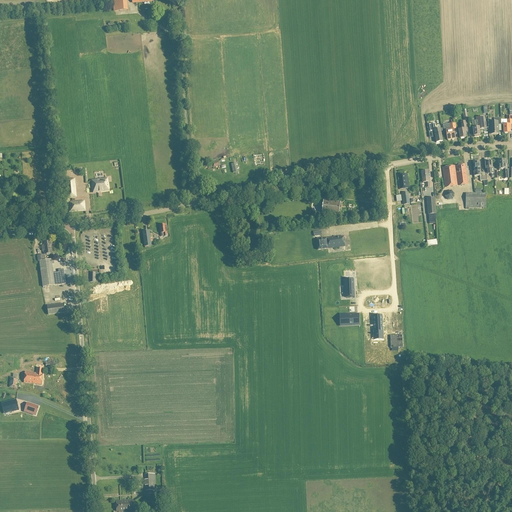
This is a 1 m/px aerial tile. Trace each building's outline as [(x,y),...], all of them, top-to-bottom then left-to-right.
[(113,0),(114,11),(127,10),(126,0),(113,0)] [(480,135),(479,127),(482,127),(482,129),(486,129),(484,116),(480,117),(480,120),(478,121),(478,120),(472,121),(473,128),(474,136),(474,137),(480,136),(480,135)] [(511,117),(511,116),(506,116),(507,124),(503,125),(504,133),(510,133),(510,129),(511,129),(511,124),(511,117)] [(494,118),(494,122),(490,122),(491,134),(499,133),(498,125),(501,125),(501,118),(494,118)] [(452,123),(449,124),(443,125),(444,131),(446,130),(447,140),(455,139),(454,133),(453,129),(453,128),(456,128),(455,120),(451,120),(452,123)] [(461,125),(462,129),(459,130),(460,138),(466,137),(465,131),(467,131),(465,124),(466,124),(465,121),(460,122),(461,125)] [(437,143),(443,142),(441,133),(441,134),(440,129),(436,130),(435,124),(428,125),(429,132),(434,131),(437,143)] [(493,169),(492,169),(492,161),(485,162),(486,169),(486,172),(490,171),(490,177),(493,176),(493,169)] [(459,186),(468,184),(465,164),(456,166),(459,186)] [(445,187),(457,186),(455,166),(443,167),(445,187)] [(428,171),(422,172),(423,183),(426,182),(427,187),(430,187),(429,178),(430,177),(430,174),(428,174),(428,171)] [(475,172),(475,171),(474,172),(474,176),(480,176),(480,181),(484,181),(483,172),(481,173),(480,171),(475,172)] [(400,189),(409,188),(407,174),(398,175),(400,189)] [(108,178),(91,180),(93,193),(110,191),(108,178)] [(453,199),(455,194),(452,190),(447,191),(445,196),(448,200),(453,199)] [(466,202),(465,209),(469,209),(469,207),(485,208),(486,203),(486,195),(486,193),(466,193),(466,194),(466,202)] [(435,207),(434,197),(426,198),(427,207),(427,214),(436,213),(435,210),(435,207)] [(84,201),(69,202),(70,212),(85,211),(84,201)] [(341,203),(323,201),(322,213),(339,215),(341,203)] [(144,247),(152,246),(150,231),(142,232),(144,247)] [(344,236),(330,238),(331,248),(345,246),(344,236)] [(331,248),(330,238),(316,240),(318,250),(331,248)] [(45,255),(53,254),(51,241),(42,242),(43,253),(45,253),(45,255)] [(39,261),(43,287),(66,284),(64,270),(59,270),(60,274),(53,275),(52,264),(54,263),(54,259),(44,260),(44,255),(37,256),(38,262),(39,261)] [(369,268),(369,262),(361,262),(362,265),(361,265),(361,262),(357,262),(358,273),(361,273),(361,266),(362,266),(362,268),(369,268)] [(372,274),(365,275),(366,288),(378,287),(378,286),(382,286),(381,275),(372,276),(372,274)] [(345,281),(344,281),(344,286),(345,286),(345,288),(346,298),(354,297),(354,288),(353,279),(345,280),(345,281)] [(63,303),(48,306),(49,315),(65,313),(63,303)] [(347,314),(340,314),(340,322),(344,321),(344,325),(359,325),(359,315),(347,315),(347,314)] [(375,316),(373,316),(374,340),(383,340),(382,316),(380,316),(379,316),(376,316),(375,316)] [(0,364),(0,369),(3,369),(3,374),(9,374),(8,364),(0,364)] [(42,374),(43,369),(37,368),(37,373),(25,372),(24,383),(41,384),(42,374)] [(17,388),(18,378),(10,377),(9,387),(17,388)] [(16,400),(2,404),(5,413),(4,410),(11,409),(11,412),(18,410),(16,400)] [(27,404),(24,411),(30,413),(33,406),(27,404)] [(154,474),(146,474),(146,491),(154,491),(154,474)] [(130,510),(133,509),(133,500),(116,501),(117,511),(119,511),(118,511),(129,511),(130,511),(130,510)]
